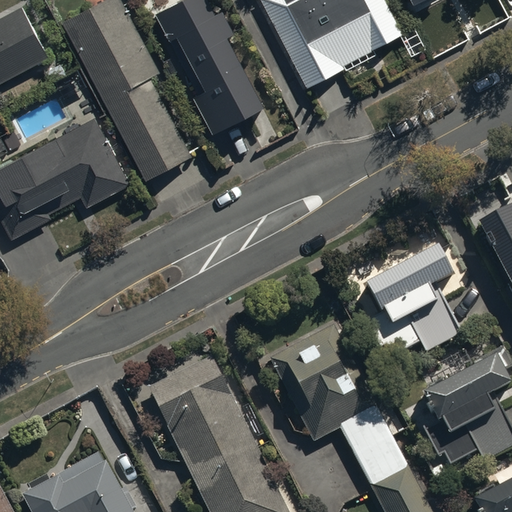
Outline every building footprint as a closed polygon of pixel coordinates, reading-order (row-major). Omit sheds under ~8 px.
[(93,0),(60,17),(143,175),(191,151),(150,73),(158,69),(122,0),(93,0)] [(210,0),(169,0),(154,8),(169,35),(175,32),(204,86),(191,93),(209,126),(261,98),(226,32),(233,28),(220,5),(215,8),(210,0)] [(263,0),(302,77),(340,58),(335,50),(395,19),(385,0),(263,0)] [(0,79),(49,54),(22,3),(0,14),(0,79)] [(0,215),(10,234),(44,216),(35,198),(59,185),(67,200),(80,193),(85,203),(128,180),(95,116),(57,135),(54,128),(0,156),(0,215)] [(511,205),(510,202),(474,221),(511,293),(511,205)] [(439,242),(366,280),(381,309),(366,316),(382,346),(388,343),(395,355),(421,342),(427,353),(462,335),(438,290),(435,292),(429,282),(454,270),(439,242)] [(270,355),(313,439),(340,425),(384,511),(433,511),(336,321),(270,355)] [(439,422),(422,431),(437,459),(446,454),(452,466),(479,452),(485,465),(511,450),(511,429),(496,400),(493,402),(488,393),(511,380),(497,353),(423,393),(439,422)] [(151,384),(211,510),(208,511),(207,511),(287,511),(214,354),(151,384)] [(135,511),(100,448),(50,476),(47,471),(28,481),(31,486),(21,491),(33,511),(135,511)] [(511,511),(511,475),(474,496),(482,511),(511,511)] [(0,511),(16,511),(0,481),(0,511)]
